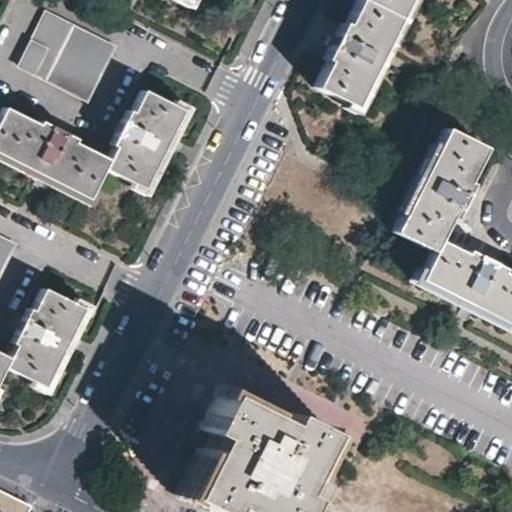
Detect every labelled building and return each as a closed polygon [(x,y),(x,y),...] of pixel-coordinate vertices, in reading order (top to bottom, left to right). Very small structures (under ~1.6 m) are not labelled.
[(353,0),(342,22),(337,20),(329,36),(319,56),(324,59),(311,85),(350,105),(403,0),(353,0)] [(86,100),(113,46),(46,11),(18,65),(86,100)] [(140,187),(179,108),(140,88),(129,111),(126,109),(107,144),(112,146),(105,158),(73,142),(76,137),(40,119),(38,124),(2,106),(0,109),(0,154),(86,198),(102,167),(140,187)] [(464,180),(482,145),(442,125),(389,231),(427,252),(414,280),(511,329),(511,277),(498,270),(499,266),(481,257),(461,247),(459,252),(435,239),(445,219),(450,220),(461,199),(470,183),(464,180)] [(0,271),(13,245),(0,238),(0,271)] [(66,334),(80,306),(41,286),(30,307),(27,305),(8,342),(12,345),(6,357),(0,353),(0,370),(3,366),(40,385),(66,334)] [(295,479),(319,428),(282,410),(277,419),(217,390),(210,404),(191,443),(201,447),(178,495),(195,503),(212,511),(215,511),(220,502),(239,511),(289,511),(304,484),(295,479)] [(0,511),(27,511),(30,507),(0,491),(0,511)]
